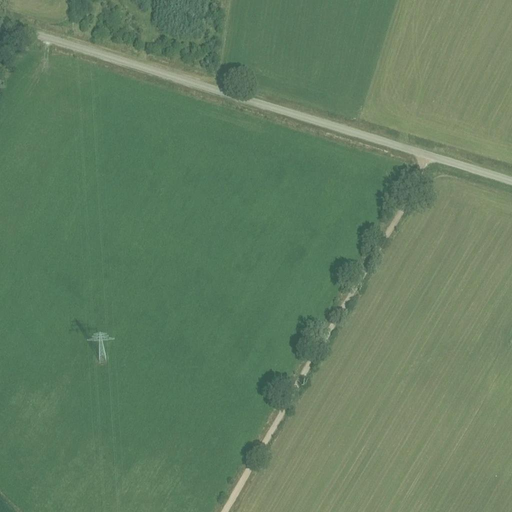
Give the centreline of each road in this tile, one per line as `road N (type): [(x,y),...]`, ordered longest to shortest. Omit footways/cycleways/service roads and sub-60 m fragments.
road 1 (unclassified): [(511,181),(0,26)]
road 2 (track): [(220,511),(427,155)]
